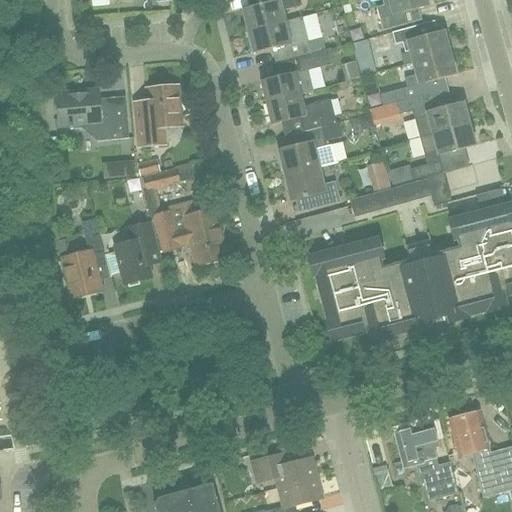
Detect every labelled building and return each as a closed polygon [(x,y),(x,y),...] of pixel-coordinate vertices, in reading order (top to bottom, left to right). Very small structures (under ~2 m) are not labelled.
[(248,32),(285,23),(283,12),(298,8),(296,0),(268,0),(269,3),(242,10),(248,32)] [(378,7),(384,31),(408,24),(405,13),(430,5),(428,0),(383,0),(385,5),(378,7)] [(283,61),(295,58),(310,55),(301,19),(285,23),(248,32),(253,54),(280,47),(283,61)] [(414,62),(450,52),(445,32),(421,38),(417,26),(393,32),(397,45),(404,43),(406,52),(411,51),(414,62)] [(310,55),(295,58),(298,73),(260,82),(265,104),(300,95),(313,92),(308,71),(333,65),(330,50),(310,55)] [(422,84),(443,78),(456,74),(450,52),(414,62),(417,73),(406,77),(409,87),(381,95),(384,106),(385,106),(386,108),(426,97),(422,84)] [(146,89),(147,101),(134,102),(138,147),(166,145),(164,128),(182,126),(178,87),(146,89)] [(98,142),(129,139),(126,106),(105,108),(100,103),(98,89),(56,93),(59,128),(70,127),(70,130),(73,130),(73,129),(82,128),(98,142)] [(300,95),(265,104),(270,125),(299,118),(303,133),(322,128),(337,124),(331,100),(303,107),(300,95)] [(388,117),(399,114),(400,114),(412,111),(419,137),(470,123),(464,102),(429,111),(426,97),(386,108),(388,117)] [(440,155),(476,146),(470,123),(419,137),(426,165),(411,169),(414,181),(445,173),(440,155)] [(322,128),(303,133),(297,134),(300,146),(277,151),(283,177),(319,168),(319,169),(335,164),(331,147),(327,148),(322,128)] [(156,160),(137,165),(140,178),(160,173),(156,160)] [(371,165),(379,192),(394,188),(387,161),(371,165)] [(133,162),(119,163),(121,179),(135,178),(133,162)] [(283,177),(289,202),(313,196),(316,209),(340,203),(335,182),(323,185),(319,169),(319,168),(283,177)] [(161,214),(155,190),(178,184),(175,171),(144,179),(147,191),(144,192),(151,220),(155,219),(163,253),(179,248),(178,245),(189,242),(196,267),(227,259),(215,210),(210,211),(207,199),(169,208),(169,212),(161,214)] [(417,183),(422,200),(431,197),(426,180),(417,183)] [(408,204),(422,200),(417,183),(403,186),(408,204)] [(408,204),(403,186),(390,190),(395,207),(408,204)] [(381,211),(395,207),(390,190),(376,194),(381,211)] [(381,211),(376,194),(363,198),(368,215),(381,211)] [(368,215),(363,198),(349,201),(354,219),(368,215)] [(487,314),(506,309),(502,293),(507,292),(508,296),(511,294),(511,205),(449,222),(454,240),(456,240),(458,248),(450,250),(449,248),(431,253),(433,261),(411,267),(409,259),(390,264),(391,266),(382,268),(380,260),(382,259),(378,240),(308,259),(313,278),(316,277),(318,285),(315,286),(320,304),(323,304),(328,323),(326,323),(331,342),(362,334),(361,330),(367,328),(371,344),(390,339),(389,337),(408,332),(409,334),(428,330),(425,321),(447,316),(449,324),(468,319),(467,317),(486,312),(487,314)] [(114,246),(116,253),(105,256),(111,277),(121,274),(124,285),(151,278),(149,267),(162,264),(151,222),(127,229),(130,238),(133,237),(134,241),(114,246)] [(93,262),(105,258),(98,231),(85,235),(90,251),(61,259),(72,299),(101,291),(93,262)] [(79,374),(100,368),(97,354),(75,360),(79,374)] [(401,370),(384,373),(386,385),(403,382),(401,370)] [(511,449),(488,456),(487,450),(489,450),(479,412),(449,420),(459,458),(475,453),(477,460),(473,461),(483,498),(509,491),(511,502),(511,449)] [(436,446),(431,427),(414,432),(413,429),(395,434),(404,468),(415,465),(420,480),(422,480),(428,502),(458,494),(449,463),(437,466),(432,447),(436,446)] [(257,485),(276,480),(278,488),(315,478),(310,460),(285,467),(281,454),(251,462),(257,485)] [(320,499),(315,478),(278,488),(283,509),(270,511),(264,511),(262,511),(296,511),(295,506),(320,499)] [(187,511),(219,511),(212,485),(183,493),(187,511)] [(156,511),(187,511),(183,493),(159,499),(155,507),(156,511)]
